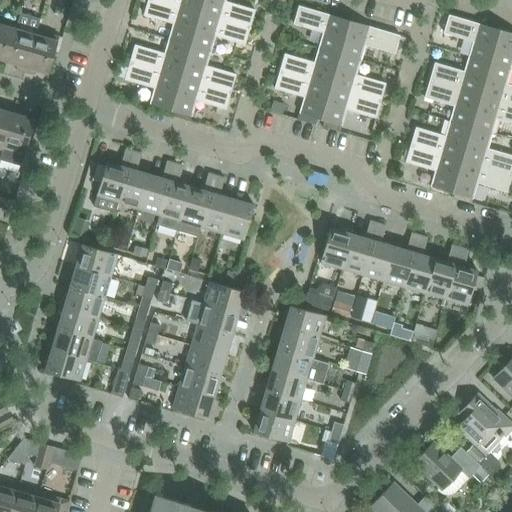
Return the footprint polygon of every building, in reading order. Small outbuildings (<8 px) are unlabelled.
[(172,24),(168,39),(189,45),(199,13),(153,0),(147,0),(143,16),(172,24)] [(153,0),(199,13),(202,0),(153,0)] [(202,0),(199,13),(249,28),(255,11),(225,2),(225,0),(202,0)] [(318,48),(339,54),(349,21),(298,6),(293,25),(322,33),(318,48)] [(199,13),(189,45),(211,52),(215,37),(244,46),(249,28),(199,13)] [(16,25),(5,62),(16,65),(15,70),(24,73),(37,31),(36,31),(40,19),(20,14),(16,25)] [(468,57),(489,63),(499,30),(448,15),(443,34),(472,42),(468,57)] [(0,60),(5,62),(16,25),(0,20),(0,60)] [(349,21),(339,54),(360,61),(365,46),(394,54),(399,36),(349,21)] [(511,34),(499,30),(489,63),(510,70),(511,64),(511,34)] [(37,31),(24,73),(34,75),(35,71),(48,74),(58,37),(37,31)] [(134,45),(129,63),(180,78),(189,45),(168,39),(164,54),(134,45)] [(189,45),(180,78),(231,93),(236,75),(206,67),(211,52),(189,45)] [(284,54),(279,72),(330,87),(339,54),(318,48),(313,63),(284,54)] [(339,54),(330,87),(380,102),(385,84),(356,75),(360,61),(339,54)] [(429,81),(480,96),(489,63),(468,57),(463,72),(434,63),(429,81)] [(149,105),(170,111),(180,78),(129,63),(124,80),(153,89),(149,105)] [(489,63),(480,96),(511,105),(511,86),(506,85),(510,70),(489,63)] [(299,113),(320,120),(330,87),(279,72),(274,89),(303,98),(299,113)] [(180,78),(170,111),(191,117),(196,102),(225,110),(231,93),(180,78)] [(449,122),(470,128),(480,96),(429,81),(424,98),(453,107),(449,122)] [(330,87),(320,120),(341,126),(346,110),(375,119),(380,102),(330,87)] [(511,105),(480,96),(470,128),(491,134),(496,119),(511,124),(511,105)] [(0,150),(1,151),(14,109),(4,107),(3,111),(0,110),(0,150)] [(1,151),(0,155),(0,160),(21,167),(34,120),(22,117),(23,112),(14,109),(1,151)] [(410,145),(461,160),(470,128),(449,122),(445,136),(415,128),(410,145)] [(470,128),(461,160),(511,175),(511,173),(511,156),(487,149),(491,134),(470,128)] [(430,187),(451,193),(461,160),(410,145),(405,163),(434,171),(430,187)] [(118,204),(133,152),(125,149),(120,166),(106,162),(96,197),(93,207),(115,213),(118,204)] [(118,204),(138,210),(149,175),(136,171),(141,154),(133,152),(118,204)] [(461,160),(451,193),(472,200),(477,184),(506,193),(511,175),(461,160)] [(149,175),(138,210),(159,216),(174,164),(166,162),(161,179),(149,175)] [(156,225),(177,231),(190,187),(177,183),(182,166),(174,164),(156,225)] [(198,238),(201,228),(216,176),(208,174),(203,191),(190,187),(177,231),(198,238)] [(201,228),(221,234),(231,199),(219,195),(224,179),(216,176),(201,228)] [(231,199),(221,234),(243,240),(253,206),(231,199)] [(362,276),(377,224),(369,221),(364,238),(352,235),(341,269),(362,276)] [(362,276),(383,282),(393,247),(381,243),(386,226),(377,224),(362,276)] [(341,269),(352,235),(353,229),(339,225),(338,230),(330,228),(320,263),(341,269)] [(383,282),(404,288),(419,236),(411,234),(406,251),(393,247),(383,282)] [(404,288),(424,294),(435,259),(422,255),(427,238),(419,236),(404,288)] [(82,245),(75,267),(110,277),(117,255),(82,245)] [(135,254),(147,258),(149,250),(137,246),(135,254)] [(424,294),(445,300),(460,248),(452,246),(447,263),(435,259),(424,294)] [(483,278),(476,276),(477,271),(463,267),(468,251),(460,248),(445,300),(467,306),(472,290),(479,292),(483,278)] [(69,287),(104,298),(110,277),(75,267),(69,287)] [(224,281),(234,284),(237,274),(227,271),(224,281)] [(144,287),(154,290),(157,280),(147,277),(144,287)] [(159,291),(169,294),(172,284),(162,282),(159,291)] [(203,304),(238,314),(244,316),(247,303),(242,302),(244,293),(209,283),(203,304)] [(104,298),(69,287),(63,308),(98,318),(104,298)] [(154,290),(144,287),(141,297),(151,300),(154,290)] [(169,294),(159,291),(156,302),(166,304),(169,294)] [(331,300),(307,293),(306,295),(303,304),(314,307),(327,311),(331,300)] [(331,312),(348,317),(351,308),(334,302),(331,312)] [(197,325),(232,335),(238,314),(203,304),(197,325)] [(290,306),(284,328),(319,338),(325,317),(290,306)] [(98,318),(63,308),(57,329),(92,339),(98,318)] [(132,328),(142,331),(144,322),(135,319),(132,328)] [(147,333),(157,336),(159,326),(150,323),(147,333)] [(226,356),(232,335),(197,325),(191,346),(226,356)] [(142,331),(132,328),(129,339),(139,341),(142,331)] [(284,328),(278,349),(313,359),(319,338),(284,328)] [(57,329),(51,350),(86,360),(92,339),(57,329)] [(400,334),(399,338),(410,342),(412,338),(413,333),(402,329),(400,334)] [(157,336),(147,333),(144,343),(154,346),(157,336)] [(412,338),(410,342),(423,346),(431,348),(432,345),(434,339),(413,333),(412,338)] [(364,341),(361,351),(371,354),(373,344),(364,341)] [(220,377),(226,356),(191,346),(185,366),(220,377)] [(272,369),(307,380),(313,359),(278,349),(272,369)] [(86,360),(51,350),(45,371),(80,382),(86,360)] [(371,354),(361,351),(358,361),(368,364),(371,354)] [(511,358),(493,379),(511,397),(511,358)] [(120,370),(129,373),(132,363),(123,360),(120,370)] [(135,374),(144,377),(147,367),(138,365),(135,374)] [(220,377),(185,366),(179,387),(214,397),(220,377)] [(129,373),(120,370),(118,369),(110,394),(122,398),(129,373)] [(307,380),(272,369),(266,390),(301,400),(307,380)] [(144,377),(135,374),(132,384),(142,387),(144,377)] [(346,381),(343,391),(353,394),(356,384),(346,381)] [(214,397),(179,387),(172,409),(207,419),(214,397)] [(301,400),(266,390),(259,411),(294,421),(301,400)] [(353,394),(343,391),(340,401),(350,404),(353,394)] [(504,436),(511,428),(511,425),(498,412),(498,413),(496,411),(495,412),(478,395),(459,415),(465,420),(457,428),(478,448),(479,446),(485,451),(499,437),(500,438),(503,435),(504,436)] [(0,402),(0,416),(8,412),(3,401),(0,402)] [(294,421),(259,411),(253,433),(288,443),(294,421)] [(8,412),(0,416),(0,429),(14,422),(8,412)] [(334,423),(331,432),(340,435),(343,425),(334,423)] [(340,435),(331,432),(328,442),(338,445),(340,435)] [(25,464),(29,450),(32,441),(23,439),(7,459),(25,464)] [(50,456),(52,447),(32,441),(29,450),(38,453),(35,465),(46,468),(50,456)] [(480,467),(460,447),(449,459),(432,443),(413,462),(442,489),(460,471),(468,479),(480,467)] [(82,456),(52,447),(50,456),(61,460),(60,465),(78,470),(82,456)] [(0,511),(11,511),(18,487),(0,481),(0,511)] [(440,511),(425,497),(416,506),(393,484),(371,508),(375,511),(440,511)] [(33,511),(39,493),(18,487),(11,511),(33,511)] [(33,511),(65,511),(69,502),(39,493),(33,511)] [(210,511),(154,495),(149,511),(210,511)]
